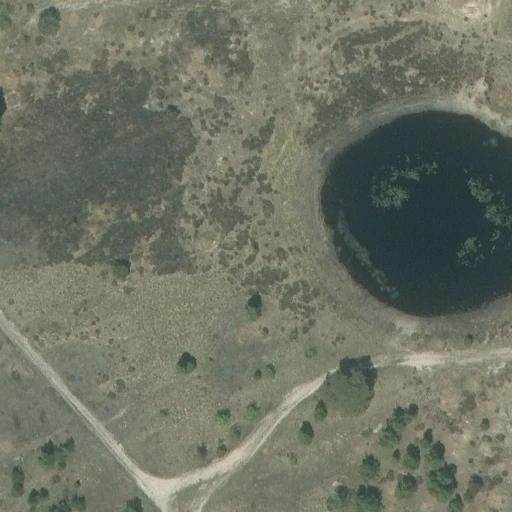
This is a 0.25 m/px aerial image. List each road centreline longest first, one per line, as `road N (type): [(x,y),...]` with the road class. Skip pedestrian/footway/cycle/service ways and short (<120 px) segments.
road 1 (track): [(511,357),(384,363),(344,373),(290,401),(168,511)]
road 2 (track): [(0,316),(164,511)]
